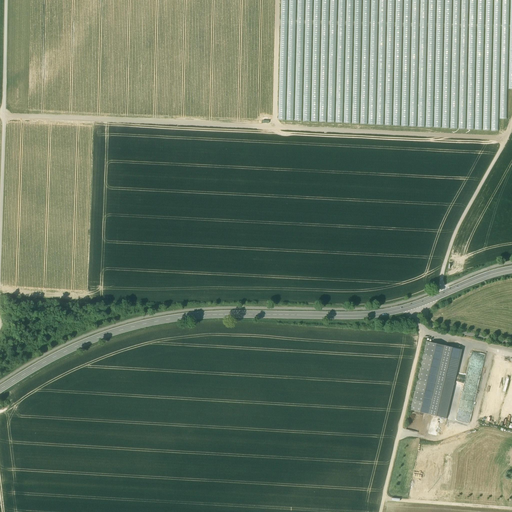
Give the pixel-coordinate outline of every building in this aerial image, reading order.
[(426,341),(410,410),(429,414),(445,346),(431,342),(426,341)] [(472,352),(470,363),(460,361),(458,376),(465,377),(463,387),(468,388),(467,390),(477,391),(484,354),(472,352)] [(496,387),(489,384),(483,406),(490,408),(496,387)] [(447,456),(456,456),(456,447),(447,447),(447,456)] [(418,450),(413,477),(418,478),(419,471),(423,472),(425,457),(423,457),(424,451),(418,450)] [(434,450),(432,472),(438,472),(439,463),(442,463),(443,451),(434,450)]
